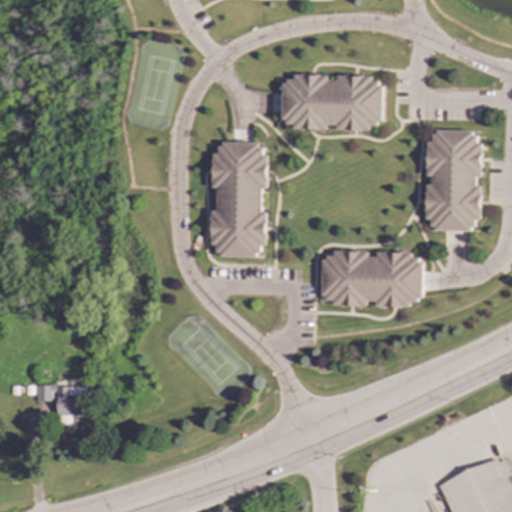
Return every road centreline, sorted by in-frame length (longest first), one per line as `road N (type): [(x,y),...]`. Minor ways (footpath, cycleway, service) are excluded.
road 1 (residential): [(511,75),(387,30),(328,25),(237,50),(206,78),(184,116),(183,262),(202,295),(281,376),(308,441)]
road 2 (secondary): [(511,345),(261,461),(111,511)]
road 3 (residential): [(511,128),(499,265),(443,283)]
